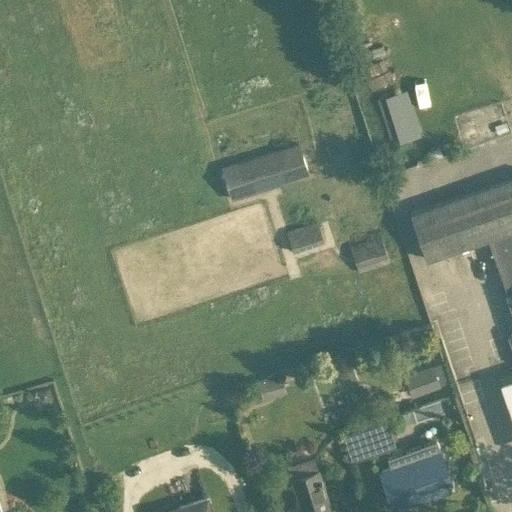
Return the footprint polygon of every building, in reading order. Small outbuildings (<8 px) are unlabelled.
[(379,93),(388,140),(418,134),(409,87),(379,93)] [(221,166),(232,199),(309,175),(298,142),(221,166)] [(511,332),(508,334),(511,346),(511,175),(407,214),(424,259),(485,237),(505,291),(511,311),(511,332)] [(286,231),(293,251),(324,241),(317,221),(286,231)] [(350,245),(357,266),(388,256),(380,235),(350,245)] [(405,380),(401,381),(406,393),(410,391),(412,396),(440,386),(432,365),(404,375),(405,380)] [(511,373),(498,378),(511,423),(511,373)] [(269,378),(257,381),(262,399),(274,395),(269,378)] [(54,397),(50,385),(39,389),(42,400),(54,397)] [(350,457),(395,444),(388,418),(343,431),(350,457)] [(394,467),(383,470),(395,509),(416,502),(414,496),(449,486),(449,487),(452,486),(454,490),(455,490),(453,485),(456,485),(445,451),(444,451),(441,441),(409,451),(413,461),(394,467)] [(322,511),(331,509),(318,470),(314,457),(287,466),(302,511),(322,511)] [(466,469),(473,466),(470,460),(463,462),(466,469)] [(249,469),(256,494),(271,489),(264,465),(249,469)] [(214,511),(209,496),(179,505),(181,510),(173,511),(214,511)]
